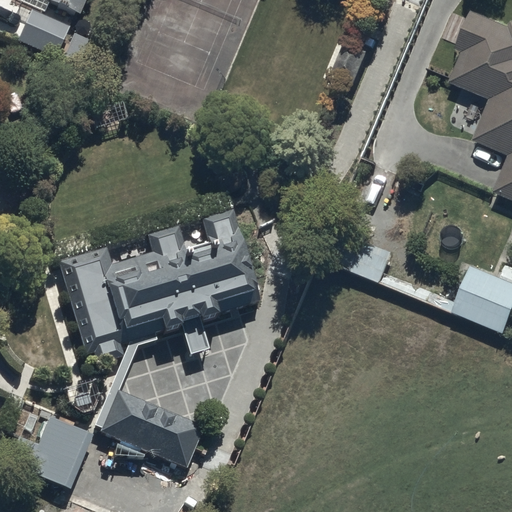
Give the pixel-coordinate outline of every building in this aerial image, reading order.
[(49,0),(82,14),(87,0),(49,0)] [(33,9),(20,39),(56,56),(70,25),(33,9)] [(511,202),(511,21),(510,20),(506,29),(470,14),(455,50),(463,54),(451,84),(489,100),(472,142),(509,158),(494,195),(511,202)] [(75,32),(63,60),(79,67),(91,39),(75,32)] [(345,41),(339,38),(322,78),(328,81),(326,87),(333,89),(338,76),(355,82),(368,52),(354,46),(357,38),(348,35),(345,41)] [(0,242),(24,182),(0,172),(0,282),(3,275),(0,273),(0,242)] [(58,262),(87,356),(95,353),(98,364),(126,355),(122,343),(182,324),(191,355),(210,349),(201,319),(261,301),(233,208),(202,218),(210,242),(186,250),(179,226),(148,235),(153,252),(113,264),(107,247),(58,262)] [(393,253),(364,242),(369,231),(340,220),(324,261),(381,284),(393,253)] [(451,313),(504,334),(511,313),(511,283),(470,266),(451,313)] [(93,426),(187,467),(205,428),(110,386),(93,426)] [(71,489),(93,434),(49,417),(38,444),(20,437),(9,465),(71,489)] [(112,511),(71,495),(64,511),(112,511)]
